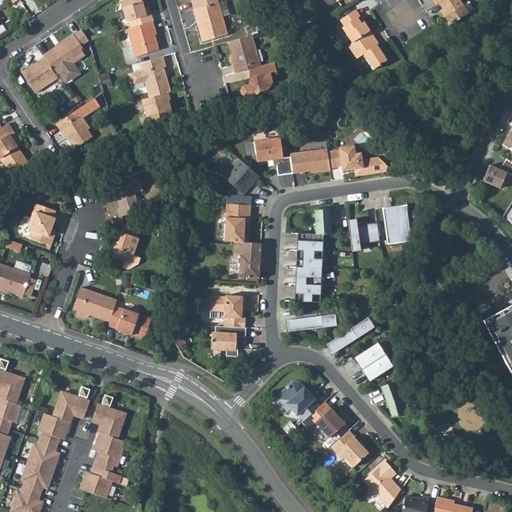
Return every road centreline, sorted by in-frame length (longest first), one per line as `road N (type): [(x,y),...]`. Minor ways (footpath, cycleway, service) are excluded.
road 1 (residential): [(278,356),(270,315),(277,203),(398,181),(458,201)]
road 2 (residential): [(278,356),(323,364),(416,469),(511,491)]
road 3 (residential): [(220,417),(174,383),(45,337)]
road 4 (residential): [(45,337),(88,210)]
road 5 (residential): [(458,201),(511,85)]
road 6 (residential): [(296,511),(220,417)]
